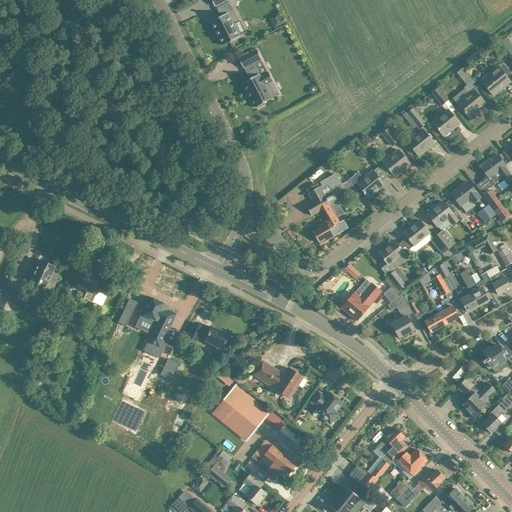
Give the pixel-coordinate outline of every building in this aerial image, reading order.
[(211,0),(215,6),(216,6),(218,8),(217,8),(221,16),(210,22),(223,46),(240,37),(233,23),(238,20),(229,2),(229,3),(227,0),(211,0)] [(275,28),(286,23),(280,11),(269,16),(275,28)] [(511,45),(507,37),(502,40),(511,55),(511,57),(511,56),(511,45)] [(264,103),(272,99),(265,85),(273,82),(256,49),(238,58),(244,69),(245,68),(250,79),(242,83),(254,107),(257,106),(258,108),(265,104),(264,103)] [(472,79),(479,87),(483,83),(493,96),(494,95),(493,94),(503,86),(504,87),(511,82),(506,76),(510,72),(503,63),(481,80),(477,75),(472,79)] [(463,67),(457,72),(467,85),(464,87),(469,94),(458,103),(462,108),(468,116),(469,116),(470,117),(472,117),(475,114),(475,113),(474,111),(475,110),(484,103),(485,103),(478,95),(474,90),(479,87),(472,79),(463,67)] [(309,88),(308,91),(309,93),(312,94),(314,93),(316,92),(317,89),(316,86),(313,85),(310,87),(309,88)] [(432,92),(431,92),(441,105),(447,100),(438,88),(432,92)] [(407,113),(417,125),(420,129),(426,124),(423,120),(413,108),(407,113)] [(439,117),(432,123),(440,132),(444,136),(450,130),(449,129),(457,122),(459,124),(459,123),(453,116),(450,113),(448,110),(447,111),(446,112),(439,117)] [(388,128),(382,133),(393,146),(399,141),(388,128)] [(406,144),(405,145),(410,151),(413,149),(416,152),(419,156),(425,150),(424,149),(433,142),(434,144),(434,143),(428,136),(423,130),(421,132),(408,142),(406,144)] [(358,153),(362,158),(366,154),(363,149),(358,153)] [(383,163),(387,168),(394,176),(408,165),(405,161),(407,160),(399,150),(383,163)] [(499,184),(504,180),(507,183),(511,179),(511,178),(503,166),(505,165),(498,155),(487,163),(487,162),(481,166),(488,177),(483,181),(488,188),(497,181),(499,184)] [(359,172),(349,180),(360,195),(363,192),(367,197),(374,192),(373,190),(383,182),(382,180),(374,170),(364,178),(359,172)] [(333,236),(347,228),(343,220),(339,222),(330,206),(337,202),(336,200),(331,191),(341,185),(335,174),(320,183),(323,187),(319,189),(318,187),(308,193),(312,202),(306,206),(311,216),(319,212),(325,222),(318,226),(319,228),(313,232),(319,242),(325,239),(326,240),(334,236),(333,236)] [(459,189),(452,194),(458,202),(460,205),(461,207),(469,200),(471,203),(473,202),(480,197),(475,191),(469,183),(463,187),(460,190),(459,189)] [(346,194),(341,185),(331,191),(336,200),(346,194)] [(483,196),(489,204),(496,214),(497,214),(502,221),(510,215),(491,190),(483,196)] [(458,220),(443,201),(436,206),(437,207),(435,209),(431,208),(427,210),(427,214),(437,227),(447,219),(453,225),(458,220)] [(489,204),(477,213),(485,223),(496,214),(489,204)] [(403,241),(402,241),(409,249),(414,245),(420,240),(429,233),(426,228),(419,220),(413,225),(414,225),(405,233),(404,232),(404,233),(407,237),(403,241)] [(442,231),(438,235),(449,249),(452,246),(456,243),(451,238),(449,240),(442,231)] [(473,243),(466,246),(470,253),(477,250),(484,246),(484,247),(489,255),(497,250),(488,234),(473,243)] [(438,235),(433,239),(440,247),(438,249),(445,257),(446,259),(453,254),(452,252),(449,249),(438,235)] [(385,248),(379,253),(384,259),(385,261),(379,266),(384,272),(388,277),(389,279),(397,274),(394,270),(397,267),(409,258),(405,253),(409,249),(402,241),(398,244),(394,240),(394,241),(385,248)] [(506,266),(511,262),(511,256),(505,244),(496,249),(506,266)] [(460,251),(451,257),(455,264),(464,258),(460,251)] [(52,290),(53,290),(58,274),(57,274),(53,272),(55,267),(41,261),(38,267),(37,266),(36,268),(37,269),(31,280),(32,280),(29,287),(35,289),(37,288),(38,287),(44,289),(44,293),(49,295),(51,294),(52,290)] [(350,263),(344,270),(352,276),(357,270),(350,263)] [(73,287),(81,291),(82,289),(87,291),(86,294),(84,297),(93,302),(100,286),(97,285),(101,277),(82,268),(73,287)] [(418,268),(416,276),(422,277),(427,273),(423,269),(418,268)] [(422,277),(419,280),(423,286),(433,280),(442,296),(445,294),(450,291),(443,279),(437,268),(427,273),(422,277)] [(460,273),(478,306),(489,300),(479,282),(476,284),(471,275),(470,276),(467,270),(460,273)] [(409,282),(401,271),(397,274),(389,279),(400,293),(408,287),(406,285),(409,282)] [(492,284),(493,286),(498,295),(511,288),(501,271),(489,277),(485,272),(480,275),(487,287),(492,284)] [(443,279),(450,291),(456,288),(450,276),(443,279)] [(383,294),(391,302),(401,294),(400,293),(389,279),(388,277),(384,279),(391,287),(383,294)] [(343,305),(341,308),(356,321),(363,313),(381,292),(379,290),(371,283),(359,297),(354,293),(343,305)] [(468,312),(478,306),(468,287),(457,293),(461,299),(468,312)] [(0,308),(9,313),(18,295),(6,289),(4,292),(0,290),(0,308)] [(444,310),(438,313),(444,325),(458,317),(453,308),(452,306),(457,303),(450,291),(445,294),(448,298),(441,302),(446,309),(444,310)] [(141,313),(139,318),(155,326),(157,321),(164,308),(167,309),(168,306),(149,296),(145,305),(141,313)] [(392,324),(399,337),(414,329),(407,316),(413,313),(408,305),(406,301),(396,307),(403,318),(392,324)] [(414,301),(408,305),(413,313),(414,315),(420,311),(414,301)] [(66,304),(64,311),(63,311),(58,324),(68,327),(75,307),(66,304)] [(148,341),(143,350),(159,357),(168,340),(165,338),(172,323),(176,314),(167,309),(164,308),(157,321),(155,326),(148,341)] [(438,313),(435,308),(427,313),(426,310),(421,313),(420,311),(414,315),(419,323),(424,320),(431,332),(444,325),(438,313)] [(121,324),(126,326),(132,313),(126,310),(124,309),(118,323),(121,324)] [(222,349),(225,344),(229,335),(212,327),(210,331),(194,323),(187,336),(197,341),(199,337),(222,349)] [(254,332),(246,338),(249,341),(256,335),(254,332)] [(91,344),(88,351),(94,353),(97,346),(91,344)] [(490,347),(483,352),(489,360),(484,364),(488,370),(491,368),(496,374),(508,365),(504,361),(505,360),(501,354),(503,353),(497,345),(492,349),(490,347)] [(47,358),(54,361),(57,351),(50,349),(47,358)] [(508,379),(501,386),(508,392),(511,387),(511,353),(507,359),(511,363),(511,379),(510,382),(508,379)] [(146,358),(138,374),(151,380),(158,364),(146,358)] [(171,380),(179,364),(168,359),(160,375),(171,380)] [(233,375),(238,370),(230,360),(224,365),(233,375)] [(263,362),(255,374),(254,376),(289,398),(303,377),(289,368),(284,376),(263,362)] [(463,365),(460,368),(461,368),(465,373),(469,369),(464,364),(463,365)] [(221,371),(217,377),(230,386),(234,380),(221,371)] [(457,388),(465,395),(474,385),(466,378),(457,388)] [(477,390),(469,397),(462,404),(475,417),(488,405),(483,401),(494,389),(489,384),(480,393),(477,390)] [(236,385),(210,416),(244,443),(269,413),(236,385)] [(335,411),(342,402),(329,392),(326,397),(319,392),(312,402),(319,407),(318,409),(323,413),(322,414),(323,415),(322,417),(330,423),(338,414),(335,411)] [(491,433),(498,426),(505,418),(502,414),(511,403),(511,398),(507,394),(502,399),(503,400),(488,414),(490,416),(482,424),(491,433)] [(290,414),(286,418),(292,423),(295,419),(290,414)] [(369,491),(402,452),(408,447),(401,440),(404,437),(396,428),(391,432),(390,431),(384,437),(385,439),(378,446),(387,455),(383,460),(382,459),(370,474),(368,471),(359,483),(369,491)] [(511,432),(507,438),(508,440),(503,446),(511,452),(511,432)] [(322,436),(317,443),(324,448),(329,441),(322,436)] [(256,465),(265,472),(273,478),(280,470),(287,476),(297,464),(273,444),(256,465)] [(427,459),(417,449),(410,457),(406,453),(398,460),(413,476),(421,468),(419,467),(427,459)] [(223,451),(216,460),(225,467),(232,458),(223,451)] [(213,463),(206,472),(208,473),(225,487),(230,481),(222,474),(224,472),(217,467),(213,463)] [(410,485),(396,498),(404,506),(409,502),(422,489),(425,486),(431,492),(434,490),(441,483),(440,481),(444,477),(437,470),(433,474),(430,471),(413,488),(410,485)] [(263,483),(255,477),(251,473),(245,480),(252,486),(245,496),(257,505),(266,493),(259,487),(263,483)] [(202,476),(193,487),(200,493),(208,482),(202,476)] [(391,493),(396,498),(410,485),(404,479),(391,493)] [(346,487),(337,496),(356,511),(358,511),(368,501),(361,496),(359,498),(346,487)] [(442,490),(423,510),(424,511),(430,511),(441,501),(452,511),(468,511),(474,507),(473,506),(473,504),(468,499),(467,499),(467,500),(463,496),(455,488),(448,495),(447,495),(442,490)] [(234,494),(228,502),(235,508),(231,511),(246,511),(245,511),(249,506),(246,504),(238,498),(234,494)] [(333,502),(329,506),(335,511),(356,511),(337,496),(336,498),(335,497),(332,501),(333,502)] [(180,511),(187,505),(178,497),(172,505),(180,511)] [(195,499),(189,507),(194,511),(197,511),(198,511),(197,511),(210,511),(211,511),(203,505),(195,499)]
